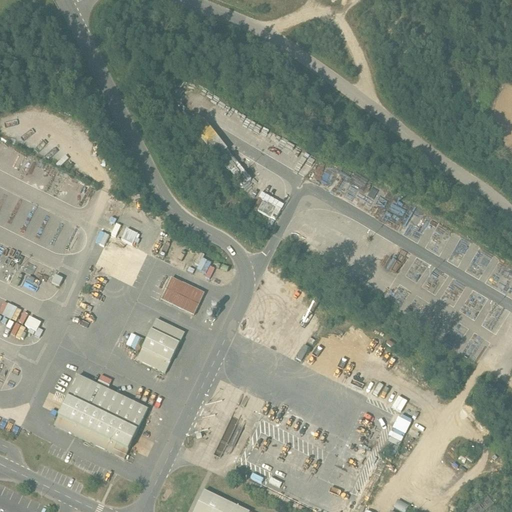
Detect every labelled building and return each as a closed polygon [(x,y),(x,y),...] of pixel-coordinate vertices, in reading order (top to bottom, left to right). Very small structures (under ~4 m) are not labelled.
[(237,164),(201,121),(190,130),(226,173),(237,164)] [(70,204),(81,208),(86,196),(75,192),(70,204)] [(253,210),(271,219),(276,207),(259,199),(253,210)] [(205,274),(210,264),(202,259),(196,270),(205,274)] [(53,276),(50,284),(59,287),(62,279),(53,276)] [(159,302),(194,316),(203,292),(168,279),(159,302)] [(0,315),(10,321),(16,309),(3,302),(0,308),(0,315)] [(287,310),(281,322),(285,324),(291,312),(287,310)] [(164,375),(182,333),(153,320),(135,362),(164,375)] [(20,327),(15,338),(22,341),(27,330),(20,327)] [(107,389),(110,381),(100,377),(97,384),(107,389)] [(148,413),(76,381),(66,403),(138,435),(148,413)] [(401,415),(407,402),(396,397),(390,410),(401,415)] [(138,435),(66,403),(54,429),(126,461),(138,435)] [(239,511),(203,495),(196,511),(239,511)] [(400,511),(405,511),(408,507),(397,501),(393,508),(400,511)]
